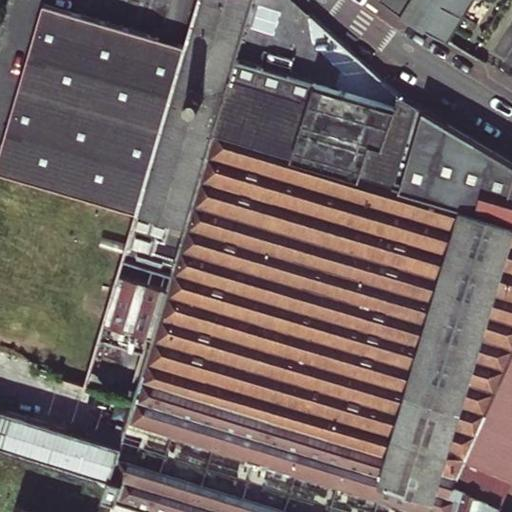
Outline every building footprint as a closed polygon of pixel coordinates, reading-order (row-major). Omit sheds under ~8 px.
[(197,0),(183,48),(134,216),(121,258),(170,272),(234,57),(251,0),(197,0)] [(382,0),(445,40),(470,0),(382,0)] [(0,150),(0,176),(134,216),(183,48),(43,7),(0,150)] [(444,464),(461,469),(511,351),(511,217),(399,186),(425,109),(401,95),(399,105),(234,57),(170,272),(139,378),(276,419),(389,453),(381,477),(435,493),(444,464)] [(511,160),(425,109),(399,186),(511,217),(511,160)] [(121,258),(97,340),(146,354),(170,272),(121,258)] [(456,482),(502,502),(511,478),(511,351),(461,469),(456,482)] [(59,376),(46,419),(120,442),(133,398),(59,376)] [(133,398),(111,475),(105,494),(168,511),(503,511),(499,509),(502,502),(456,482),(461,469),(444,464),(435,493),(381,477),(389,453),(276,419),(139,378),(133,398)] [(0,439),(10,408),(0,405),(0,439)]
